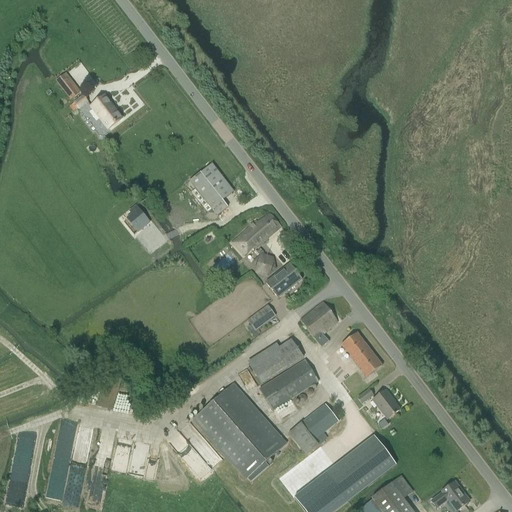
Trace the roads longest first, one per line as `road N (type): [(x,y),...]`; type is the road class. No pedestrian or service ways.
road 1 (tertiary): [(511,506),(121,0)]
road 2 (track): [(232,376),(141,422),(66,404),(0,339)]
